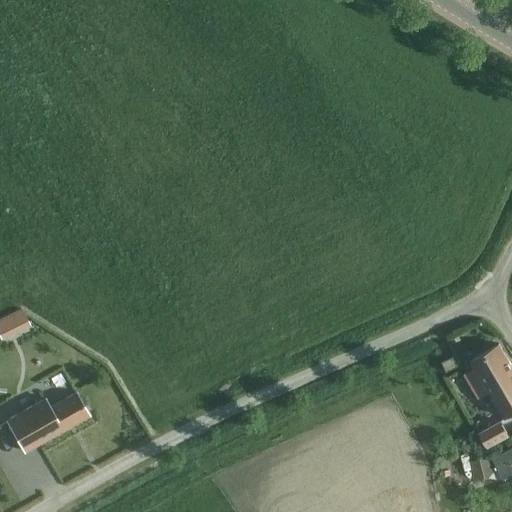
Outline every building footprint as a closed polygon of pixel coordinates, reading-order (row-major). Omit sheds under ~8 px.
[(22,309),(11,314),(18,328),(29,323),(22,309)] [(504,417),(511,412),(511,366),(499,344),(471,360),(504,417)] [(447,370),(456,366),(452,357),(442,361),(447,370)] [(24,451),(88,414),(75,392),(49,406),(44,398),(6,419),(24,451)] [(486,447),(508,436),(501,421),(479,432),(486,447)] [(511,474),(511,448),(492,458),(503,480),(511,474)] [(488,454),(470,458),(473,476),(492,472),(488,454)]
